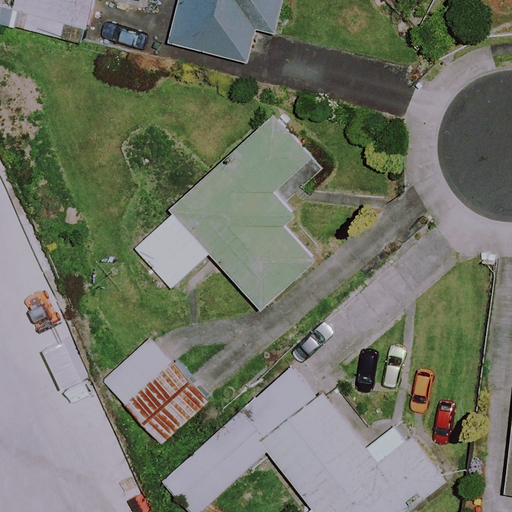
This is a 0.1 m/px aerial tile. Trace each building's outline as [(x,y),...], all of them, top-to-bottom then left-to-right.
[(142,0),(24,0),(19,25),(92,43),(102,0),(128,0),(141,3),(142,0)] [(291,0),(186,0),(176,41),(254,61),(263,24),(284,30),(291,0)] [(323,257),(293,224),(311,208),(298,195),(324,172),(314,161),(320,155),(281,113),(136,246),(176,289),(218,250),(269,306),(323,257)] [(196,381),(157,337),(112,378),(168,441),(201,411),(184,392),(196,381)] [(299,366),(169,481),(195,511),(202,511),(271,451),(321,508),(316,511),(408,511),(453,473),(403,416),(369,446),(299,366)]
